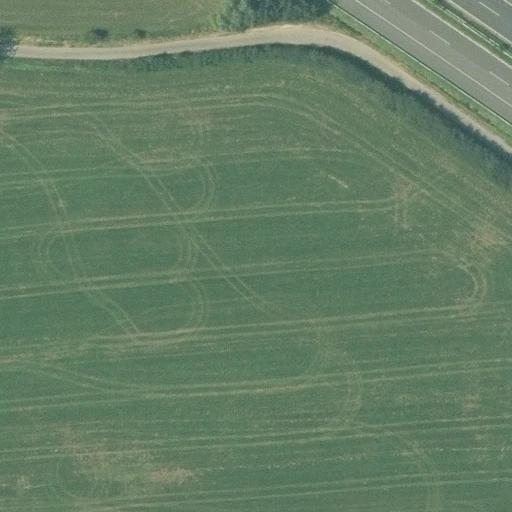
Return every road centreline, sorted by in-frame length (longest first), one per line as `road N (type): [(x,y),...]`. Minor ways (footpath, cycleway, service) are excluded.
road 1 (unclassified): [(0,49),(97,59),(298,32),(333,36),(511,155)]
road 2 (motorway): [(403,0),(511,75)]
